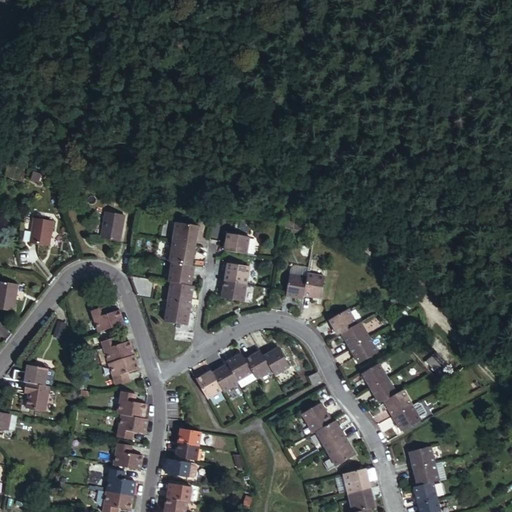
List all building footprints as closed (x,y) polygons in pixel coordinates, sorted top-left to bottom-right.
[(121,241),(126,215),(107,212),(103,238),(121,241)] [(50,246),(54,221),(35,218),(31,242),(50,246)] [(300,219),(287,220),(285,229),(298,231),(300,219)] [(177,222),(174,242),(196,245),(199,226),(177,222)] [(228,233),(226,250),(248,254),(250,237),(228,233)] [(196,245),(174,242),(170,261),(173,262),(193,265),(196,245)] [(196,266),(193,265),(173,262),(170,282),(172,282),(192,286),(196,266)] [(228,264),(225,281),(247,285),(250,268),(228,264)] [(304,299),(305,295),(308,277),(291,274),(287,296),(304,299)] [(326,277),(309,274),(308,277),(305,295),(322,298),(326,277)] [(130,278),(138,297),(152,299),(156,279),(130,275),(130,278)] [(247,285),(225,281),(222,298),(245,302),(247,285)] [(0,310),(15,312),(19,286),(0,282),(0,310)] [(195,286),(192,286),(172,282),(169,302),(192,305),(195,286)] [(192,305),(169,302),(166,321),(188,325),(192,305)] [(112,328),(123,324),(119,311),(108,314),(105,306),(92,311),(99,332),(112,328)] [(339,335),(342,334),(358,325),(349,309),(330,320),(339,335)] [(58,321),(55,335),(62,337),(65,323),(58,321)] [(342,334),(351,349),(370,338),(361,323),(358,325),(342,334)] [(99,332),(102,342),(116,337),(112,328),(99,332)] [(102,342),(109,363),(134,355),(129,342),(119,345),(116,337),(102,342)] [(370,338),(351,349),(360,363),(378,352),(370,338)] [(272,370),(275,375),(290,366),(279,347),(264,355),(272,370)] [(415,363),(420,360),(411,350),(407,353),(415,363)] [(272,370),(264,355),(261,351),(246,359),(254,372),(258,378),(272,370)] [(238,381),(254,372),(246,359),(243,353),(227,362),(229,364),(238,381)] [(443,360),(437,353),(428,362),(434,369),(443,360)] [(134,355),(109,363),(117,384),(130,380),(128,373),(139,369),(134,355)] [(380,363),(363,373),(371,388),(389,378),(380,363)] [(240,384),(238,381),(229,364),(214,372),(223,390),(224,392),(240,384)] [(27,382),(45,385),(48,368),(29,366),(28,372),(27,382)] [(13,379),(27,382),(28,372),(16,370),(13,379)] [(208,398),(223,390),(214,372),(212,370),(197,379),(208,398)] [(321,380),(317,373),(310,377),(313,384),(321,380)] [(381,404),(385,401),(398,393),(389,378),(371,388),(381,404)] [(45,411),(50,385),(45,385),(27,382),(25,392),(29,393),(27,408),(45,411)] [(385,401),(394,416),(412,405),(403,390),(398,393),(385,401)] [(119,414),(122,414),(145,418),(147,404),(135,402),(136,394),(123,392),(119,414)] [(314,433),(317,431),(332,422),(321,403),(303,414),(314,433)] [(412,405),(394,416),(402,431),(421,420),(412,405)] [(11,414),(0,411),(0,428),(8,430),(10,421),(11,414)] [(145,433),(147,419),(145,418),(122,414),(118,436),(132,439),(134,431),(145,433)] [(317,431),(327,449),(346,438),(336,420),(332,422),(317,431)] [(182,428),(179,443),(199,446),(202,431),(182,428)] [(346,438),(327,449),(337,466),(356,454),(346,438)] [(115,465),(140,470),(142,455),(131,453),(132,445),(119,443),(115,465)] [(199,446),(179,443),(177,457),(197,460),(199,446)] [(411,452),(414,469),(436,464),(431,447),(411,452)] [(189,477),(192,463),(169,459),(167,473),(189,477)] [(192,463),(189,477),(195,478),(197,476),(199,466),(197,464),(192,463)] [(436,464),(414,469),(418,486),(434,482),(440,481),(436,464)] [(344,474),(349,493),(371,488),(366,468),(344,474)] [(112,469),(108,491),(133,495),(135,481),(123,479),(125,471),(112,469)] [(253,485),(249,472),(242,475),(247,487),(253,485)] [(434,482),(418,486),(415,487),(419,504),(438,499),(434,482)] [(188,501),(190,501),(192,487),(170,484),(168,497),(188,501)] [(371,488),(349,493),(353,511),(357,511),(371,509),(376,508),(371,488)] [(133,495),(108,491),(104,511),(117,511),(118,508),(130,510),(133,495)] [(171,511),(186,511),(188,501),(168,497),(166,511),(171,511)] [(441,511),(438,499),(419,504),(420,511),(441,511)]
